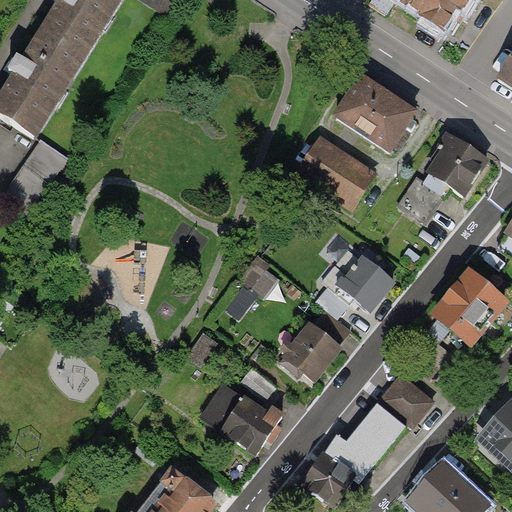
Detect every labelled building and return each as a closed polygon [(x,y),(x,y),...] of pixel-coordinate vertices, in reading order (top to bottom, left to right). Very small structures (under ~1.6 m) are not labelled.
[(58,0),(35,39),(83,68),(125,0),(58,0)] [(179,0),(141,0),(169,17),(179,0)] [(393,0),(394,0),(427,22),(425,24),(428,31),(433,34),(440,35),(441,33),(445,35),(459,12),(468,18),(479,0),(393,0)] [(35,39),(0,95),(0,127),(34,149),(83,68),(35,39)] [(511,63),(500,82),(511,89),(511,63)] [(415,117),(362,82),(337,120),(390,155),(406,131),(411,135),(416,128),(410,124),(415,117)] [(473,147),(452,134),(441,149),(446,153),(430,178),(464,200),(487,164),(470,152),(473,147)] [(27,169),(55,185),(72,156),(44,140),(27,169)] [(374,180),(321,145),(300,177),(352,212),(374,180)] [(443,198),(418,182),(400,210),(425,226),(443,198)] [(365,262),(363,265),(350,253),(323,285),(350,307),(354,302),(369,315),(393,286),(365,262)] [(270,268),(260,260),(240,285),(251,293),(270,268)] [(507,310),(473,281),(438,322),(473,351),(507,310)] [(250,305),(239,297),(228,311),(239,320),(250,305)] [(341,353),(310,329),(293,350),(289,347),(282,355),(286,358),(281,365),(297,378),(301,374),(315,385),(341,353)] [(276,392),(257,376),(247,388),(266,404),(276,392)] [(434,406),(402,380),(382,404),(414,430),(434,406)] [(267,419),(224,390),(203,421),(257,457),(283,419),(272,412),(267,419)] [(511,406),(475,446),(511,478),(511,406)] [(406,431),(378,408),(347,446),(337,439),(325,458),(323,457),(317,466),(312,462),(305,473),(310,477),(302,488),(335,511),(368,462),(376,468),(406,431)] [(135,452),(154,467),(161,457),(143,443),(135,452)] [(491,511),(492,511),(443,468),(406,509),(408,511),(491,511)] [(210,511),(213,508),(173,477),(145,511),(210,511)]
